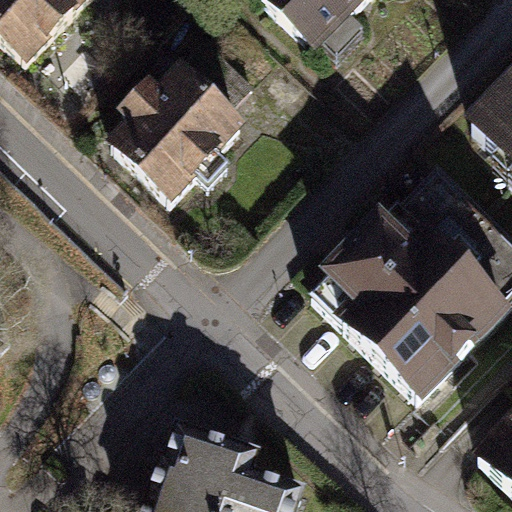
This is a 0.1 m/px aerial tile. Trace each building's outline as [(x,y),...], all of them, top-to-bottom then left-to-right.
[(76,0),(17,0),(0,19),(0,70),(33,101),(104,25),(76,0)] [(291,0),(268,25),(326,79),(399,0),(291,0)] [(187,115),(117,191),(175,245),(246,169),(187,115)] [(511,212),(511,146),(479,181),(511,212)] [(511,282),(450,222),(329,346),(432,446),(511,363),(511,282)] [(256,465),(177,438),(166,470),(162,469),(154,491),(123,480),(112,511),(298,511),(302,502),(250,484),(256,465)] [(511,511),(511,467),(476,502),(485,511),(511,511)]
